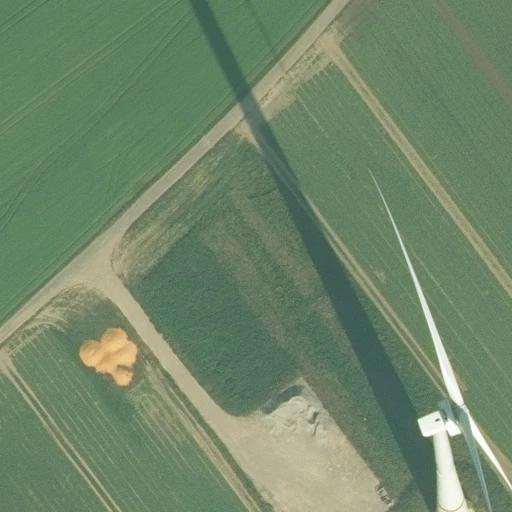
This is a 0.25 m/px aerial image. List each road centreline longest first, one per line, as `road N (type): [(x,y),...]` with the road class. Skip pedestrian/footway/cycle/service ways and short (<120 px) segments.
road 1 (unclassified): [(0,343),(124,232),(346,0)]
road 2 (track): [(378,484),(190,394),(67,283)]
